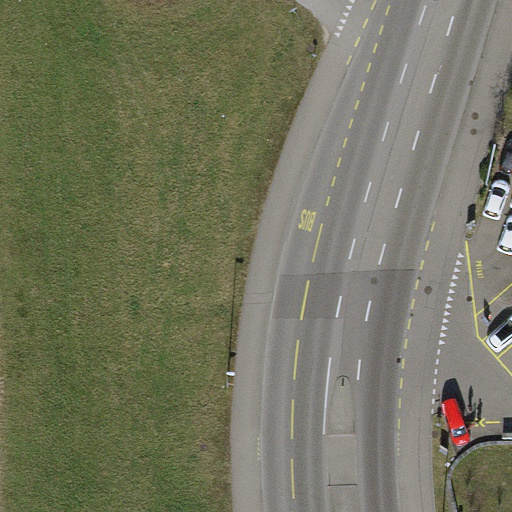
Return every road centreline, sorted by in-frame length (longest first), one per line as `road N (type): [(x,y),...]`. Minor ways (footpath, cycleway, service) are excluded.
road 1 (primary): [(350,323),(430,37)]
road 2 (primary): [(350,323),(342,390),(346,511)]
